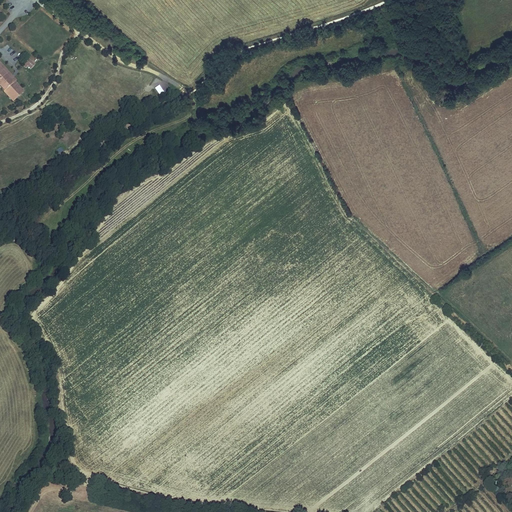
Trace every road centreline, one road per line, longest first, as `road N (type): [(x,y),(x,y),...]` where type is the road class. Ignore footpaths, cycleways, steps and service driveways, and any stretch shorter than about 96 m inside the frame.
road 1 (track): [(189,93),(123,62),(30,0)]
road 2 (track): [(80,32),(41,101),(0,123)]
